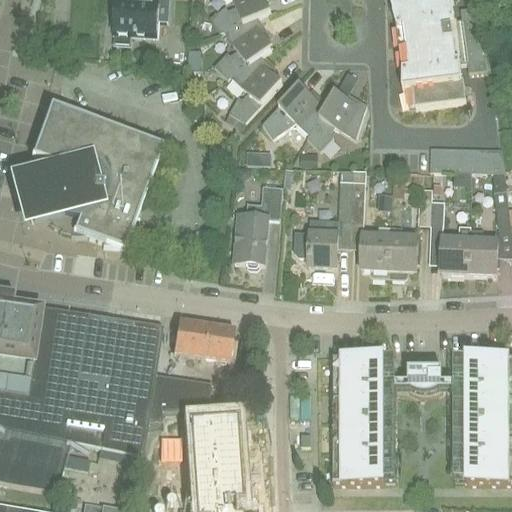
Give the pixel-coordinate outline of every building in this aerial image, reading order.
[(130,0),(130,8),(116,7),(115,23),(110,25),(110,34),(114,36),(113,40),(116,41),(115,51),(130,52),(131,42),(158,43),(159,26),(167,26),(168,0),(130,0)] [(204,10),(204,0),(191,0),(191,10),(204,10)] [(258,22),(258,23),(271,17),(264,0),(230,0),(237,16),(231,18),(226,12),(210,22),(221,38),(224,36),(258,22)] [(398,33),(400,53),(483,43),(478,11),(460,14),(461,23),(456,24),(452,0),(400,0),(402,12),(392,13),(398,33)] [(265,32),(258,23),(258,22),(224,36),(240,59),(234,63),(227,57),(214,71),(228,84),(231,82),(261,61),(273,53),(261,35),(265,32)] [(487,74),(483,43),(400,53),(403,75),(403,95),(413,94),(415,113),(466,107),(461,69),(467,68),(469,77),(487,74)] [(194,67),(195,48),(182,47),(181,66),(194,67)] [(270,69),(261,61),(231,82),(251,101),(246,106),(239,102),(229,118),(245,127),(283,87),(267,73),(270,69)] [(296,128),(309,140),(328,109),(327,108),(317,99),(314,102),(300,89),(262,129),(273,144),(296,128)] [(309,140),(307,143),(320,156),(333,142),(327,136),(331,130),(356,144),(367,110),(356,103),(354,107),(335,96),(327,108),(328,109),(309,140)] [(77,242),(85,241),(103,247),(102,251),(137,254),(139,233),(132,232),(162,152),(51,111),(33,161),(40,164),(36,171),(34,176),(19,179),(33,229),(47,225),(51,228),(50,230),(57,234),(60,235),(59,237),(68,239),(70,239),(70,241),(77,242)] [(229,118),(225,125),(240,133),(245,127),(229,118)] [(210,146),(207,168),(227,171),(230,149),(210,146)] [(430,176),(442,177),(443,153),(431,152),(430,176)] [(443,153),(442,177),(454,177),(454,153),(443,153)] [(454,177),(466,177),(467,153),(454,153),(454,177)] [(467,153),(466,177),(478,178),(479,154),(467,153)] [(479,154),(478,178),(490,178),(490,154),(479,154)] [(502,154),(490,154),(490,178),(505,178),(502,154)] [(249,170),(272,171),(272,156),(257,156),(257,159),(249,159),(249,170)] [(314,171),(314,158),(300,158),(299,171),(314,171)] [(351,227),(354,175),(341,175),(339,227),(351,227)] [(366,176),(354,175),(351,227),(364,228),(366,176)] [(283,193),(263,191),(262,209),(248,208),(246,220),(239,219),(234,268),(247,269),(247,271),(249,273),(256,274),(259,271),(259,270),(264,270),(268,223),(280,225),(283,193)] [(431,231),(432,206),(432,195),(420,194),(418,230),(431,231)] [(511,232),(507,197),(495,197),(500,234),(511,232)] [(444,207),(432,206),(431,231),(443,231),(444,207)] [(294,249),(294,257),(299,262),(309,262),(309,274),(337,275),(339,227),(310,226),(310,238),(295,237),(294,249)] [(469,280),(471,232),(460,231),(459,244),(442,243),(441,279),(469,280)] [(471,232),(469,280),(497,281),(498,245),(483,245),(483,234),(471,234),(471,232)] [(372,282),(389,283),(391,233),(379,233),(379,240),(362,239),(361,275),(370,276),(370,279),(372,282)] [(391,233),(389,283),(405,284),(407,281),(408,278),(417,278),(419,242),(402,241),(402,234),(391,233)] [(0,431),(71,447),(142,462),(148,428),(162,427),(161,417),(209,414),(212,389),(155,380),(163,331),(13,309),(14,298),(0,295),(0,431)] [(175,358),(202,363),(207,330),(180,326),(175,358)] [(235,334),(207,330),(202,363),(230,367),(235,334)] [(324,339),(324,353),(339,353),(340,339),(324,339)] [(511,363),(467,364),(467,490),(511,489),(511,363)] [(333,364),(333,490),(384,490),(385,364),(333,364)] [(409,377),(409,397),(411,398),(413,399),(416,400),(418,400),(421,401),(423,401),(426,401),(428,401),(431,401),(433,400),(436,400),(438,399),(441,398),(443,397),(443,377),(409,377)] [(236,511),(234,424),(190,427),(191,511),(236,511)] [(152,428),(150,436),(161,438),(163,431),(152,428)] [(68,459),(71,447),(0,431),(0,487),(59,498),(65,470),(68,459)] [(150,436),(148,443),(160,446),(161,438),(150,436)] [(148,443),(146,451),(158,454),(160,446),(148,443)] [(146,451),(145,459),(156,462),(158,454),(146,451)] [(426,474),(426,454),(409,453),(409,474),(426,474)] [(68,459),(65,470),(87,475),(89,464),(68,459)] [(145,459),(143,467),(155,469),(156,462),(145,459)] [(143,467),(141,475),(153,477),(155,469),(143,467)]
